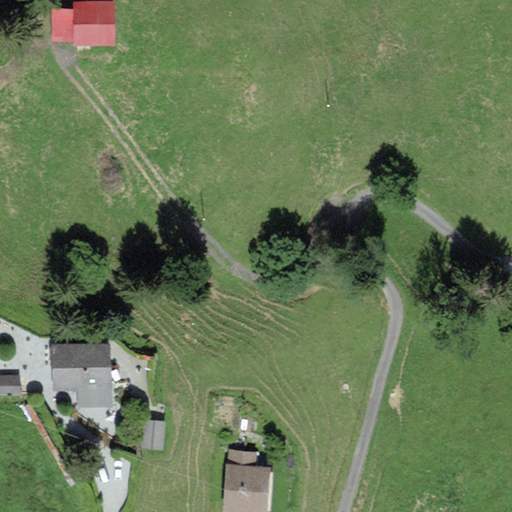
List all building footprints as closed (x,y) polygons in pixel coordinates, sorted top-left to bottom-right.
[(112,1),(78,1),(78,40),(113,40),(112,1)] [(108,342),(57,343),(57,384),(81,384),(81,402),(109,401),(108,342)] [(17,376),(0,376),(0,390),(18,390),(17,376)] [(164,421),(145,419),(143,443),(163,444),(164,421)] [(255,452),(230,450),(227,505),(265,507),(268,464),(255,464),(255,452)]
